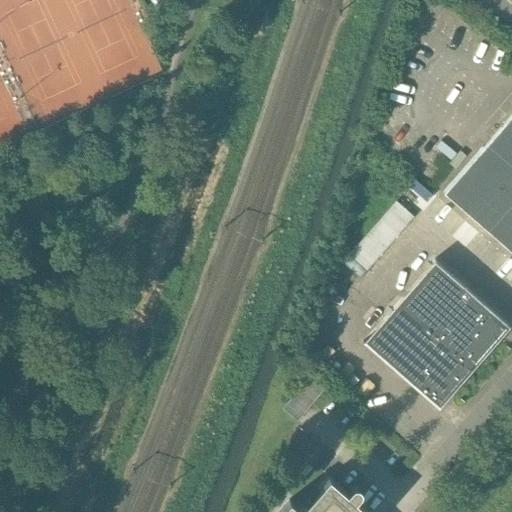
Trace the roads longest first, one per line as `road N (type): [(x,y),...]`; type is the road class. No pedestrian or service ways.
road 1 (track): [(97,511),(283,0)]
road 2 (residential): [(403,511),(511,379)]
